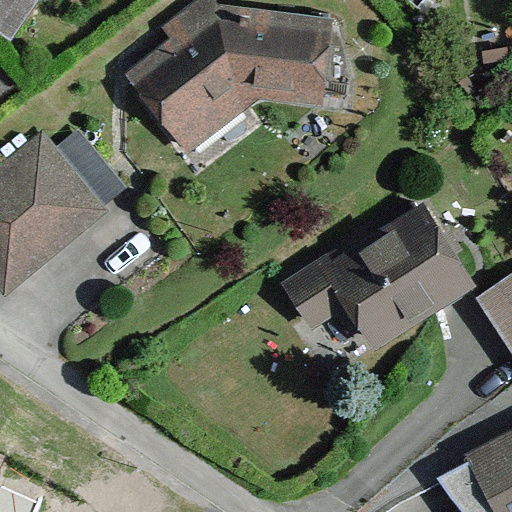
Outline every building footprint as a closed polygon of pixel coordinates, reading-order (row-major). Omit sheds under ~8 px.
[(0,0),(0,37),(24,52),(55,0),(0,0)] [(265,0),(213,0),(133,71),(200,152),(260,102),(343,106),(339,11),(265,0)] [(112,203),(42,123),(0,159),(0,281),(9,292),(112,203)] [(289,275),(327,342),(357,325),(377,359),(483,301),(424,199),(289,275)] [(511,282),(483,301),(511,347),(511,282)] [(511,511),(511,439),(477,456),(503,511),(511,511)]
